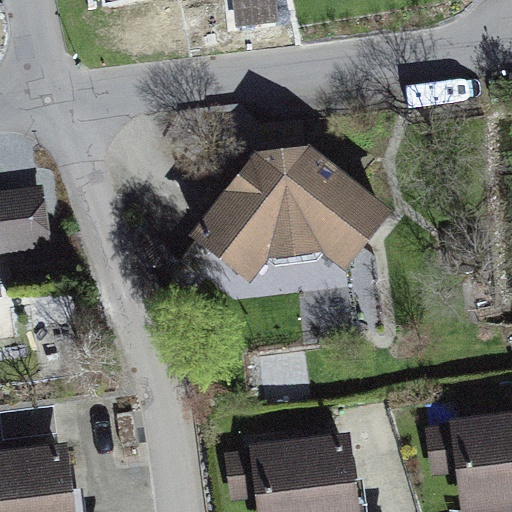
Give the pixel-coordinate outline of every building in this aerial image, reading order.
[(262,142),(175,244),(235,294),(280,241),(330,283),(371,234),(262,142)] [(0,197),(0,268),(49,262),(41,192),(0,197)] [(463,511),(511,511),(511,431),(454,438),(463,511)] [(262,511),(365,511),(358,451),(256,463),(262,511)] [(0,511),(74,511),(68,457),(0,465),(0,511)]
